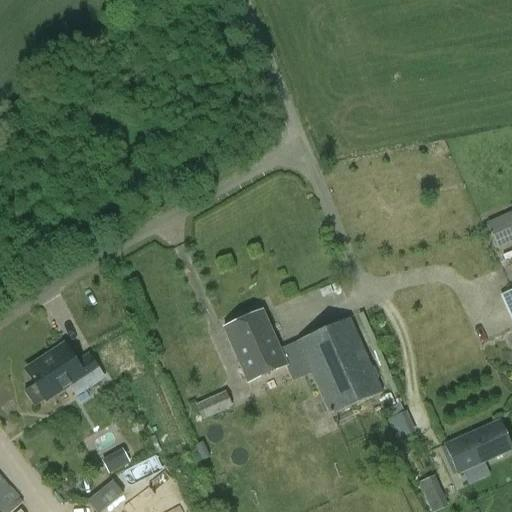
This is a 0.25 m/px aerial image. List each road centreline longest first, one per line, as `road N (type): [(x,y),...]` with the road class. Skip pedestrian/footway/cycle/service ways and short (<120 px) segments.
road 1 (unclassified): [(0,320),(300,145),(242,0)]
road 2 (unknown): [(300,145),(389,370)]
